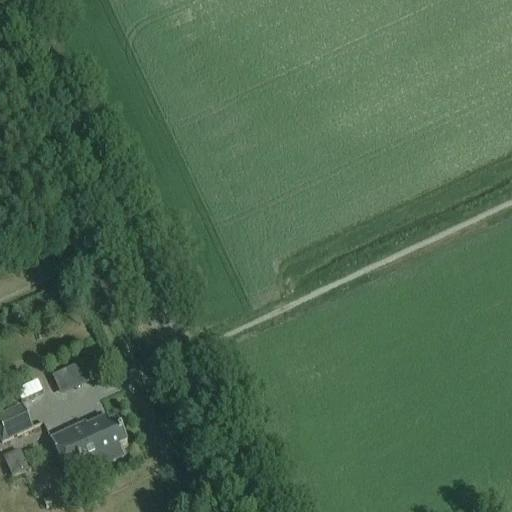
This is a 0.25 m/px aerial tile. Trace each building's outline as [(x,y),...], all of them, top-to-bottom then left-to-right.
[(88,360),(53,374),(61,394),(96,380),(88,360)] [(42,394),(37,383),(16,392),(21,403),(42,394)] [(0,420),(0,440),(2,445),(32,432),(23,410),(0,420)] [(85,424),(50,440),(69,483),(125,458),(120,447),(126,444),(116,423),(110,425),(107,419),(87,427),(85,424)] [(3,459),(12,480),(29,472),(20,452),(3,459)] [(50,500),(43,503),(46,510),(53,507),(50,500)]
